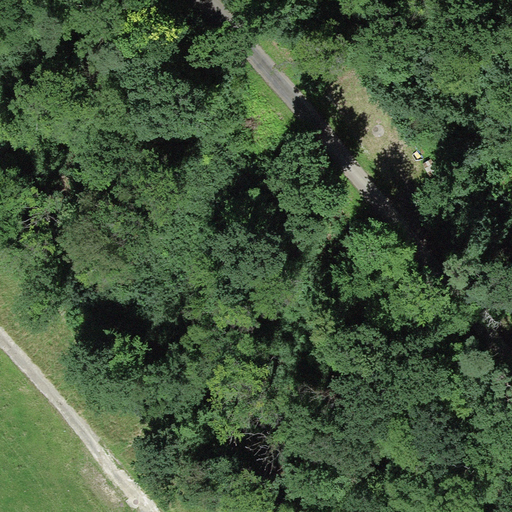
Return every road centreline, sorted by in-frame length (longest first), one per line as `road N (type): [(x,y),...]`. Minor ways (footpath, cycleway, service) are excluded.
road 1 (track): [(511,376),(282,83),(197,0)]
road 2 (track): [(0,319),(162,511)]
